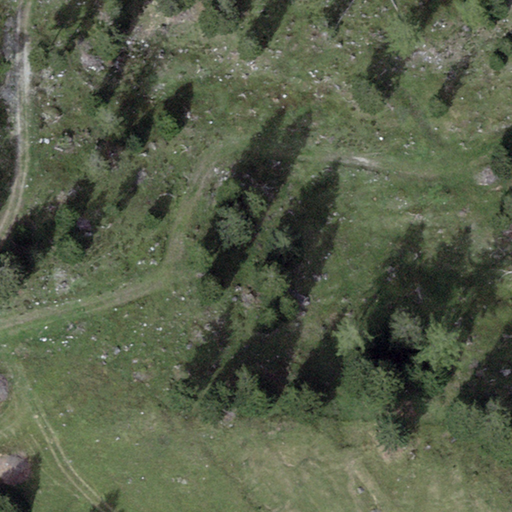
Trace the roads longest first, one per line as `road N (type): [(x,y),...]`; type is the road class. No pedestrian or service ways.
road 1 (track): [(511,137),(416,174),(232,149),(198,178),(176,262),(152,289),(0,334)]
road 2 (track): [(0,246),(32,191),(31,0)]
